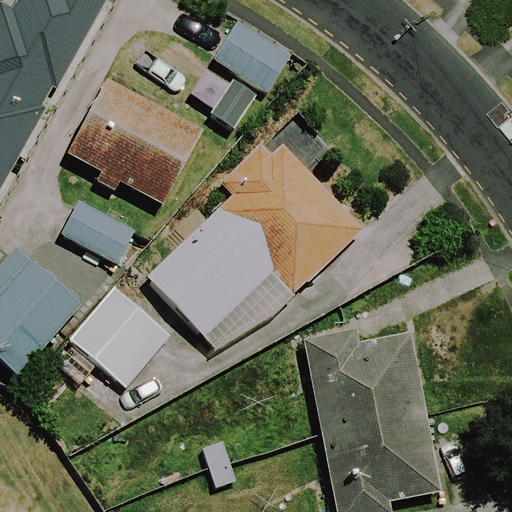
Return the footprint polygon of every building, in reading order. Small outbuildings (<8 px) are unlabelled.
[(292,61),(240,29),(217,66),(269,98),(292,61)] [(25,55),(0,45),(0,168),(20,116),(4,110),(25,55)] [(202,138),(111,89),(71,161),(163,211),(202,138)] [(218,188),(230,200),(143,286),(203,348),(274,278),(296,300),(368,229),(273,133),(218,188)] [(136,230),(85,203),(65,241),(115,268),(136,230)] [(81,309),(16,253),(0,272),(0,366),(19,382),(81,309)] [(167,340),(113,294),(57,362),(111,407),(167,340)] [(356,350),(353,334),(304,343),(337,511),(383,511),(383,509),(442,497),(411,339),(356,350)]
